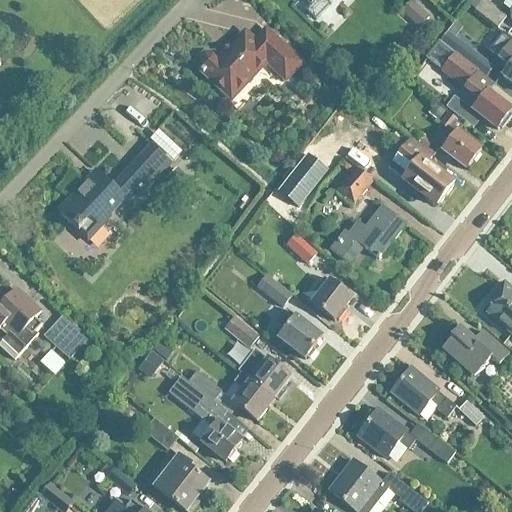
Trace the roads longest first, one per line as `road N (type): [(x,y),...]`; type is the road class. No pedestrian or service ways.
road 1 (residential): [(246,511),(511,171)]
road 2 (residential): [(0,198),(183,3)]
